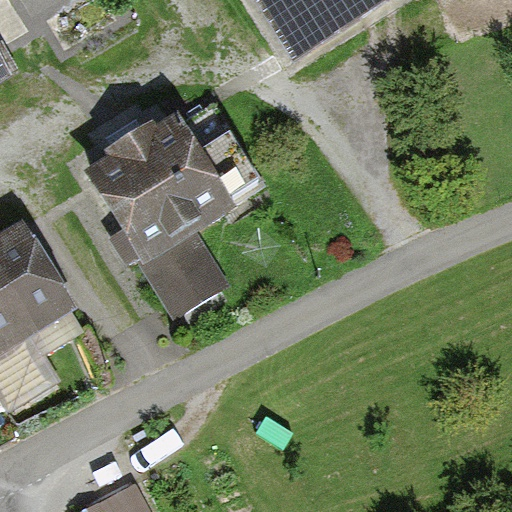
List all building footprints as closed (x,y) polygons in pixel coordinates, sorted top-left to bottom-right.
[(0,0),(0,115),(126,35),(103,0),(0,0)] [(250,0),(302,80),(427,0),(250,0)] [(213,123),(104,192),(160,280),(269,211),(213,123)] [(0,369),(95,309),(44,230),(0,258),(0,369)] [(111,511),(163,511),(144,477),(104,500),(111,511)]
